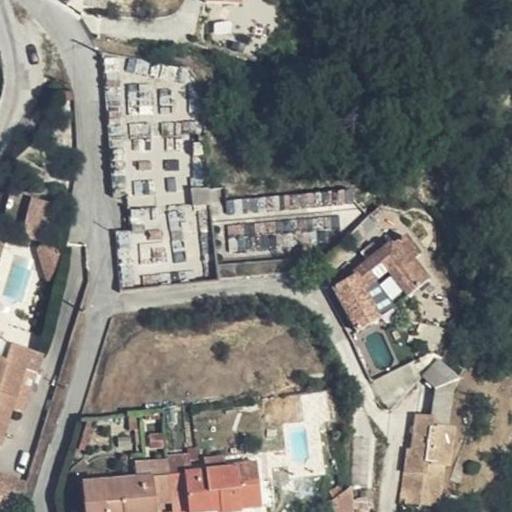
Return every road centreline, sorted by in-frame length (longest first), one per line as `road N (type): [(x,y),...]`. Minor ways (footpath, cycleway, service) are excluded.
road 1 (residential): [(44,511),(109,292),(88,69),(51,17),(16,0)]
road 2 (residential): [(0,0),(22,86),(0,139)]
